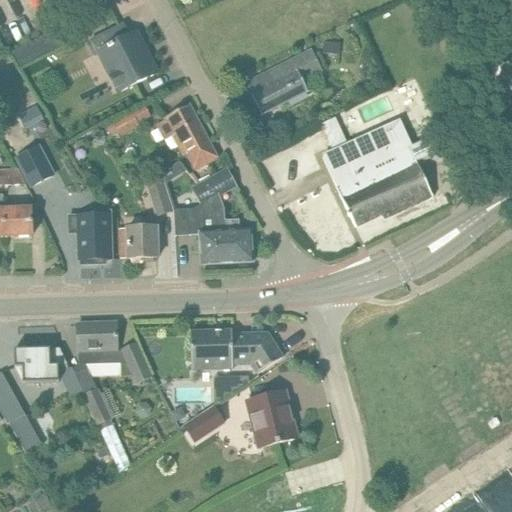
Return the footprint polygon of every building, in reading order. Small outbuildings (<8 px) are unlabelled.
[(101,1),(80,12),(89,29),(110,18),(101,1)] [(122,25),(105,34),(90,41),(117,94),(154,76),(142,52),(147,50),(137,32),(129,37),(122,25)] [(55,31),(11,52),(19,68),(63,47),(55,31)] [(324,43),(323,54),(339,56),(340,45),(324,43)] [(278,68),(252,80),(248,82),(254,94),(251,95),(261,117),(279,108),(309,95),(303,84),(323,74),(311,50),(277,67),(278,68)] [(131,113),(137,124),(151,116),(144,105),(131,113)] [(171,137),(172,138),(174,137),(184,156),(187,154),(196,171),(217,160),(189,106),(162,120),(163,122),(156,126),(163,141),(171,137)] [(335,119),(320,125),(325,135),(340,128),(335,119)] [(365,138),(330,154),(342,180),(347,178),(348,181),(349,183),(337,189),(337,190),(348,214),(347,215),(348,217),(350,217),(350,218),(355,227),(355,228),(382,215),(384,219),(431,197),(434,196),(398,123),(365,138)] [(49,130),(37,135),(43,150),(56,145),(49,130)] [(39,147),(16,159),(31,188),(54,176),(39,147)] [(180,163),(160,174),(163,184),(185,171),(180,163)] [(2,171),(2,186),(25,185),(18,170),(2,171)] [(227,170),(208,179),(219,196),(236,188),(227,170)] [(151,180),(154,187),(148,189),(157,217),(172,212),(163,184),(160,174),(151,180)] [(175,237),(199,236),(201,266),(227,264),(225,221),(224,221),(224,210),(219,196),(208,179),(191,188),(201,205),(193,210),(174,210),(175,237)] [(3,210),(4,238),(32,237),(31,209),(3,210)] [(112,261),(111,213),(93,214),(94,217),(69,218),(70,235),(79,234),(80,262),(82,262),(82,265),(98,264),(98,261),(112,261)] [(239,221),(225,221),(227,264),(253,263),(251,231),(239,232),(239,221)] [(127,230),(127,240),(128,260),(158,259),(157,229),(127,230)] [(81,373),(75,376),(97,426),(110,420),(86,366),(128,365),(121,352),(117,352),(116,325),(77,326),(79,367),(81,373)] [(233,366),(251,365),(257,375),(282,359),(267,335),(232,336),(232,332),(190,333),(191,371),(233,370),(233,366)] [(128,365),(136,382),(141,395),(155,389),(149,376),(150,376),(135,344),(121,350),(121,352),(128,365)] [(25,350),(14,350),(14,369),(15,369),(22,368),(23,383),(23,384),(59,384),(58,368),(68,367),(60,349),(25,350)] [(0,374),(0,412),(7,425),(25,416),(2,374),(0,374)] [(233,380),(233,394),(248,385),(248,379),(233,380)] [(247,402),(254,430),(259,449),(296,440),(292,421),(288,422),(285,409),(288,408),(284,392),(247,402)] [(146,403),(138,405),(135,412),(141,419),(148,417),(151,409),(146,403)] [(214,409),(183,428),(194,445),(224,425),(214,409)]
